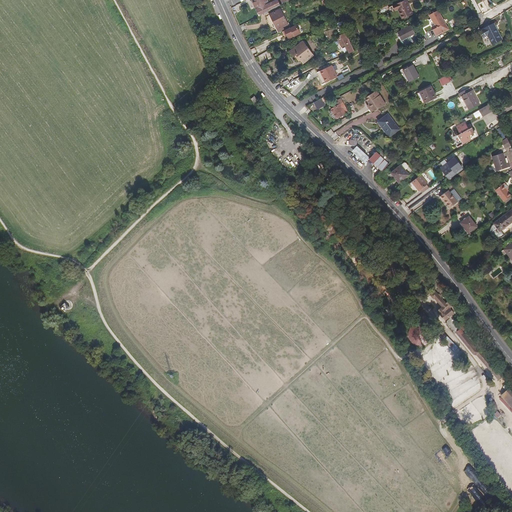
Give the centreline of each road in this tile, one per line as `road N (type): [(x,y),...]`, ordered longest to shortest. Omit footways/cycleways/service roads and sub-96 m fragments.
road 1 (primary): [(511,360),(413,233),(264,84),(218,0)]
road 2 (track): [(115,0),(194,141),(195,164),(87,271)]
road 3 (track): [(87,271),(103,322),(138,366),(306,511)]
